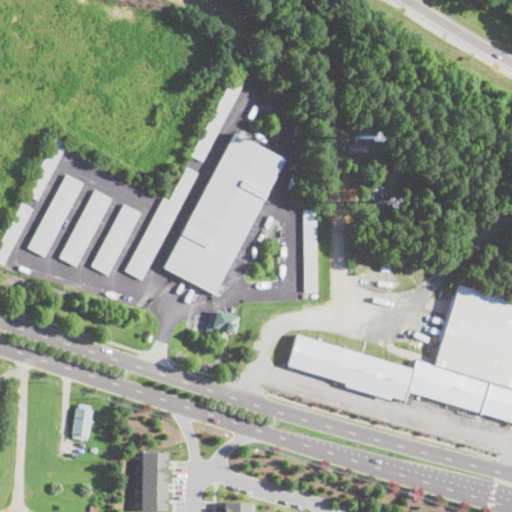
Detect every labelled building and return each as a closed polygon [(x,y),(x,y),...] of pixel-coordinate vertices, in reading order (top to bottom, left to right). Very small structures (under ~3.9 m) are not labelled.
[(244,81),(202,160),(190,154),(232,74),(244,81)] [(245,130),(242,136),(283,157),(213,292),(163,266),(233,131),(239,134),(242,128),(245,130)] [(38,198),(25,192),(55,136),(67,142),(38,198)] [(367,145),(367,152),(350,152),(350,144),(367,145)] [(198,172),(142,279),(125,270),(163,196),(169,199),(186,166),(198,172)] [(83,181),(44,254),(27,245),(66,172),(83,181)] [(112,197),(76,264),(59,255),(94,187),(112,197)] [(4,263),(0,261),(0,240),(21,201),(33,207),(4,263)] [(140,211),(108,273),(90,263),(123,202),(140,211)] [(303,290),(302,207),(315,207),(317,290),(303,290)] [(511,421),(406,390),(403,400),(389,396),(389,399),(344,386),(345,382),(286,365),(295,333),(412,368),(415,359),(433,364),(456,284),(511,300),(511,421)] [(238,313),(234,332),(223,329),(222,333),(206,329),(210,312),(215,313),(217,308),(238,313)] [(91,405),(90,408),(92,409),(88,436),(87,436),(86,440),(71,438),(72,435),(71,435),(75,406),(77,407),(78,404),(91,405)] [(167,451),(166,457),(167,457),(167,463),(166,463),(166,464),(166,509),(140,508),(141,451),(167,451)] [(248,511),(223,511),(224,501),(249,501),(248,511)]
